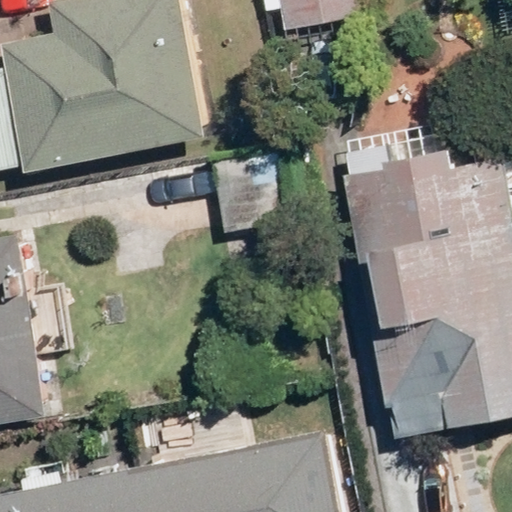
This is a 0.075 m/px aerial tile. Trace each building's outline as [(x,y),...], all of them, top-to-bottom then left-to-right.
[(67,0),(72,26),(15,37),(40,165),(223,130),(197,0),(67,0)] [(384,2),(384,0),(298,0),(303,21),(384,2)] [(511,403),(511,147),(475,155),(472,137),(404,149),(405,157),(359,165),(399,380),(457,414),(511,403)] [(300,149),(227,164),(241,227),(280,218),(286,245),(319,239),(300,149)] [(0,418),(64,407),(32,228),(0,233),(0,418)] [(351,511),(334,421),(0,486),(0,511),(351,511)]
